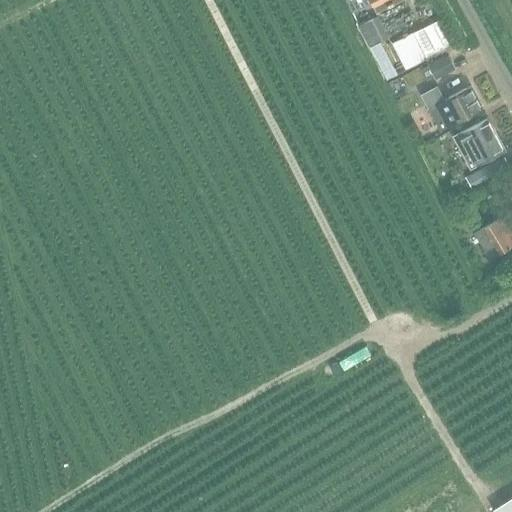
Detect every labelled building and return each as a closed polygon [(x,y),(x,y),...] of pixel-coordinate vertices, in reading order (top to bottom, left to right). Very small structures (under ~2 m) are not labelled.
[(346,0),(352,11),(372,1),(376,10),(395,0),(346,0)] [(372,17),(358,25),(370,47),(384,40),(372,17)] [(412,32),(391,43),(404,70),(426,59),(412,32)] [(448,54),(428,64),(435,77),(455,67),(448,54)] [(402,98),(418,91),(409,72),(393,79),(402,98)] [(437,85),(421,93),(429,108),(436,122),(440,129),(482,106),(471,85),(444,99),(437,85)] [(458,132),(453,135),(459,147),(464,157),(470,168),(476,165),(505,150),(487,117),(458,132)] [(476,171),(466,177),(472,188),(482,183),(510,168),(504,156),(476,171)] [(470,227),(482,220),(472,204),(461,211),(470,227)] [(489,258),(511,244),(511,230),(503,215),(474,232),(489,258)] [(507,268),(511,264),(511,250),(501,258),(507,268)] [(365,345),(338,361),(343,370),(371,354),(365,345)]
